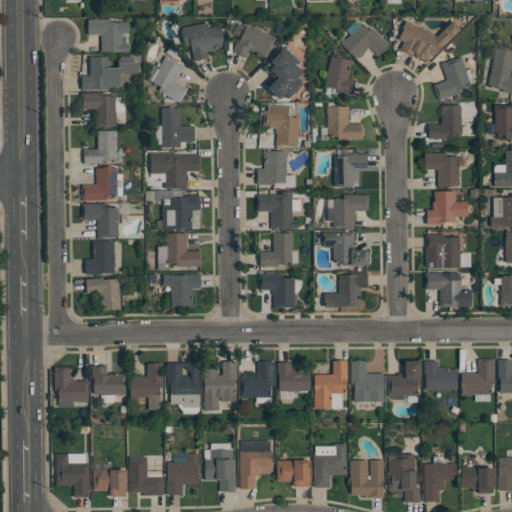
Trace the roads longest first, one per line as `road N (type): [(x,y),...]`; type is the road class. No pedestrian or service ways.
road 1 (residential): [(28,338),(511,331)]
road 2 (residential): [(230,99),(230,336)]
road 3 (residential): [(396,98),(400,334)]
road 4 (tertiary): [(24,0),(27,181)]
road 5 (tertiary): [(27,274),(29,440)]
